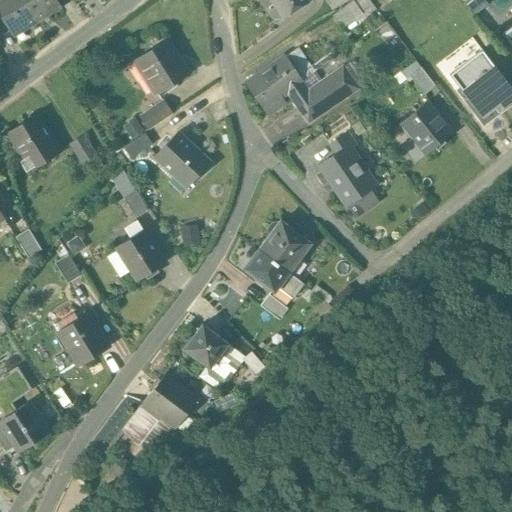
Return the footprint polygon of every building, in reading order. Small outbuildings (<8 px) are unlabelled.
[(23,0),(0,0),(0,14),(13,36),(37,22),(23,0)] [(55,0),(23,0),(37,22),(60,8),(55,0)] [(270,0),(276,8),(272,11),(279,21),(308,1),(307,0),(270,0)] [(324,0),(332,12),(349,0),(324,0)] [(354,0),(332,16),(341,29),(363,13),(354,0)] [(511,26),(502,35),(511,46),(511,26)] [(190,74),(168,40),(139,59),(160,93),(190,74)] [(321,81),(297,47),(284,57),(301,81),(307,90),(321,81)] [(511,90),(481,50),(450,74),(482,116),(511,93),(511,90)] [(284,57),(247,82),(265,107),(269,104),(273,110),(282,105),(278,99),(286,92),(286,91),(301,81),(284,57)] [(436,85),(422,67),(410,76),(423,94),(436,85)] [(321,81),(307,90),(301,81),(286,91),(286,92),(307,121),(357,90),(342,68),(321,81)] [(163,100),(140,116),(149,128),(172,112),(163,100)] [(425,103),(400,121),(424,153),(446,136),(434,120),(437,118),(425,103)] [(38,115),(10,131),(25,157),(32,153),(38,164),(62,150),(53,134),(50,135),(38,115)] [(125,122),(130,137),(143,132),(137,117),(125,122)] [(211,162),(178,132),(155,157),(176,176),(180,172),(191,183),(211,162)] [(146,133),(124,147),(132,158),(153,144),(146,133)] [(96,154),(84,135),(72,142),(84,161),(96,154)] [(335,153),(318,164),(345,205),(372,186),(355,160),(358,158),(342,135),(329,144),(335,153)] [(137,189),(124,197),(136,216),(148,208),(137,189)] [(310,243),(281,221),(280,222),(272,223),(267,229),(269,237),(259,249),(288,272),(310,243)] [(29,228),(16,237),(28,257),(41,249),(29,228)] [(144,231),(117,248),(138,281),(165,265),(144,231)] [(288,272),(259,249),(244,268),(274,290),(280,282),(284,284),(280,289),(291,298),(302,283),(288,272)] [(69,254),(55,262),(68,283),(82,275),(69,254)] [(348,284),(331,300),(338,308),(355,292),(348,284)] [(287,309),(268,294),(259,306),(278,320),(287,309)] [(107,347),(87,313),(57,331),(77,365),(107,347)] [(232,347),(203,324),(184,349),(220,377),(229,365),(219,357),(221,354),(231,362),(238,353),(231,348),(232,347)] [(29,402),(15,412),(9,402),(29,389),(16,369),(5,376),(4,375),(0,377),(1,379),(0,379),(0,407),(6,417),(0,421),(0,443),(5,452),(14,446),(18,452),(49,432),(29,402)] [(197,398),(165,373),(139,407),(157,421),(161,417),(175,428),(184,416),(197,398)] [(157,421),(139,407),(121,430),(147,450),(153,457),(196,424),(196,423),(184,416),(175,428),(161,417),(157,421)]
